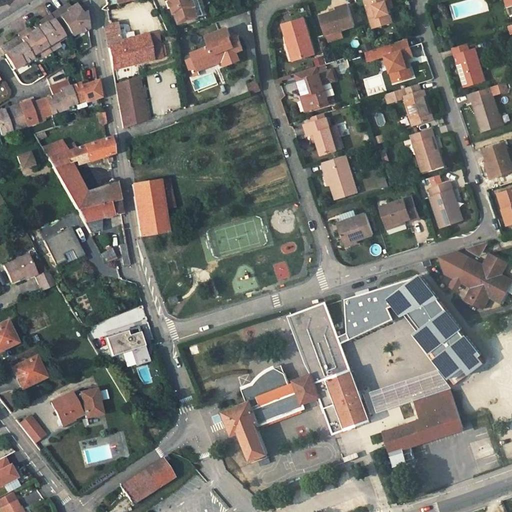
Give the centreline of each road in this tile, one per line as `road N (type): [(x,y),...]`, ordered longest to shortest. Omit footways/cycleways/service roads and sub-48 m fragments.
road 1 (residential): [(332,282),(478,234),(483,213),(416,0)]
road 2 (residential): [(93,0),(132,243),(163,338)]
road 3 (residential): [(287,0),(268,6),(260,28),(269,88),(332,282)]
road 4 (residential): [(332,282),(163,338)]
road 5 (residential): [(75,511),(190,424)]
road 6 (unclassified): [(74,511),(0,414)]
